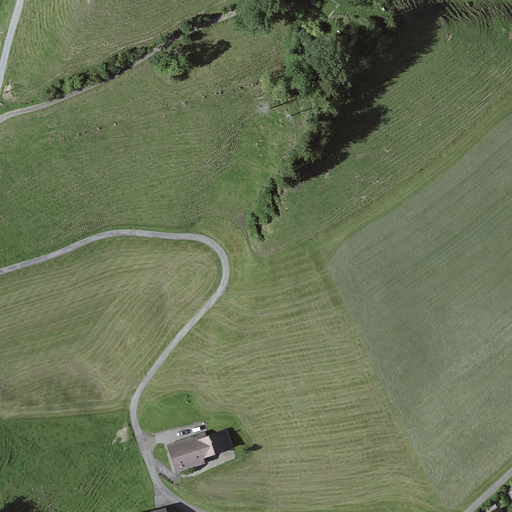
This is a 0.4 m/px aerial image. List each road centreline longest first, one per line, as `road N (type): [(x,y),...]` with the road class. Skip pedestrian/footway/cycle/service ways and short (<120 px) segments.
road 1 (residential): [(0,271),(111,233),(197,237),(220,250),(223,287),(148,376),(133,406),(156,481),(197,511)]
road 2 (track): [(0,120),(90,87),(266,0)]
